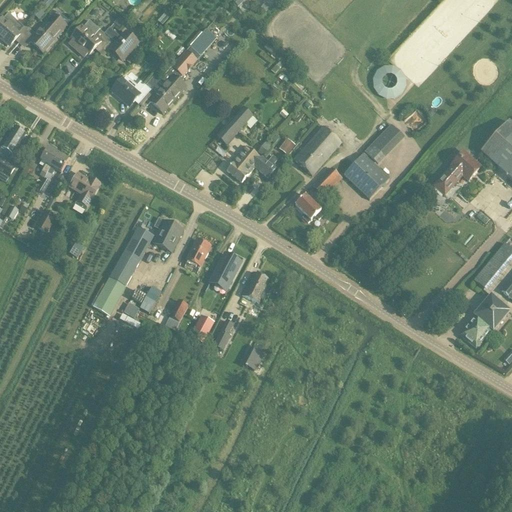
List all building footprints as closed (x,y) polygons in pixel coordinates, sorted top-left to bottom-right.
[(134,8),(128,14),(137,22),(143,16),(134,8)] [(40,11),(35,17),(40,21),(45,15),(40,11)] [(164,13),(156,23),(161,27),(169,17),(164,13)] [(21,41),(30,31),(25,26),(23,28),(8,15),(0,24),(0,38),(8,46),(16,36),(21,41)] [(36,36),(30,31),(21,41),(26,46),(31,41),(43,52),(64,28),(52,18),(36,36)] [(118,28),(123,22),(119,18),(114,24),(118,28)] [(72,40),(87,54),(95,45),(100,50),(115,34),(109,29),(104,34),(90,21),(72,40)] [(205,30),(199,36),(211,46),(216,40),(205,30)] [(120,39),(115,34),(100,50),(106,55),(110,50),(122,61),(136,46),(124,35),(120,39)] [(194,42),(189,48),(191,50),(200,58),(206,52),(194,42)] [(197,62),(187,52),(172,69),(182,78),(197,62)] [(397,103),(410,76),(383,63),(370,90),(397,103)] [(156,96),(150,91),(141,102),(146,107),(151,102),(163,113),(185,87),(173,77),(156,96)] [(153,77),(145,86),(150,91),(159,82),(153,77)] [(141,102),(150,91),(145,86),(138,94),(124,81),(113,93),(128,106),(136,97),(141,102)] [(228,147),(254,119),(244,110),(218,138),(228,147)] [(414,132),(427,122),(418,110),(405,120),(414,132)] [(298,111),(292,119),(297,124),(304,115),(298,111)] [(511,124),(509,122),(482,153),(511,180),(511,124)] [(1,148),(7,152),(1,161),(0,160),(0,173),(9,179),(15,170),(6,165),(24,135),(14,129),(1,148)] [(323,129),(294,162),(312,178),(341,145),(323,129)] [(287,140),(279,150),(287,156),(295,146),(287,140)] [(267,142),(258,153),(264,158),(273,146),(267,142)] [(262,161),(261,160),(247,148),(227,173),(241,184),(254,169),(262,161)] [(39,162),(45,165),(39,176),(44,179),(57,155),(47,149),(39,162)] [(452,166),(453,166),(434,185),(444,194),(463,176),(469,181),(481,168),(464,152),(452,166)] [(68,161),(57,155),(44,179),(48,181),(54,170),(60,174),(68,161)] [(370,202),(390,181),(363,156),(344,176),(370,202)] [(262,159),(261,160),(262,161),(254,169),(267,179),(275,170),(272,167),(277,162),(272,158),(267,163),(262,159)] [(320,201),(341,179),(332,170),(311,192),(320,201)] [(91,201),(100,185),(94,181),(93,183),(77,174),(69,188),(81,195),(77,202),(86,207),(90,200),(91,201)] [(59,176),(50,192),(56,196),(65,179),(59,176)] [(324,216),(321,213),(321,212),(306,197),(296,207),(306,217),(303,219),(308,224),(311,222),(316,218),(319,221),(324,216)] [(36,208),(41,210),(46,200),(40,198),(36,208)] [(23,207),(20,212),(24,215),(28,210),(23,207)] [(5,218),(13,222),(18,213),(10,209),(5,218)] [(47,234),(55,218),(45,213),(37,228),(47,234)] [(165,222),(159,220),(155,229),(160,231),(154,244),(172,253),(183,231),(165,222)] [(138,229),(125,254),(105,286),(103,285),(90,308),(109,318),(139,267),(154,237),(138,229)] [(473,251),(482,242),(473,235),(465,244),(473,251)] [(200,268),(210,248),(197,241),(187,261),(200,268)] [(83,249),(75,244),(70,251),(79,256),(83,249)] [(511,250),(507,246),(478,282),(491,293),(511,266),(511,250)] [(241,263),(225,255),(210,283),(216,286),(218,281),(229,287),(241,263)] [(257,313),(271,282),(254,274),(242,297),(254,303),(252,310),(257,313)] [(511,301),(511,280),(502,293),(511,301)] [(141,307),(151,287),(142,283),(132,303),(141,307)] [(140,311),(149,316),(161,295),(152,290),(140,311)] [(493,332),(510,313),(491,297),(474,317),(476,318),(461,336),(463,337),(463,340),(465,342),(468,341),(476,349),(477,347),(479,348),(482,345),(481,343),(491,331),(493,332)] [(180,324),(188,307),(178,301),(165,327),(175,332),(179,324),(180,324)] [(123,315),(134,322),(140,312),(129,305),(123,315)] [(214,324),(202,317),(190,338),(203,345),(214,324)] [(240,324),(235,337),(250,343),(256,330),(257,331),(259,326),(248,321),(245,327),(240,324)] [(213,347),(223,352),(230,338),(228,337),(232,329),(231,329),(224,325),(226,323),(226,322),(213,347)] [(249,350),(241,366),(254,373),(263,357),(249,350)]
